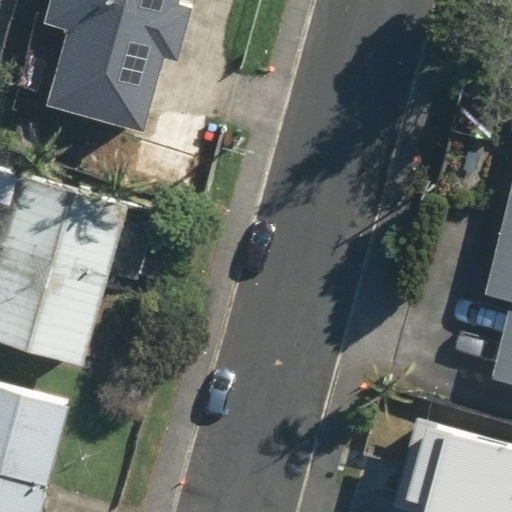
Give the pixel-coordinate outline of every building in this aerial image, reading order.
[(64,0),(62,12),(88,18),(71,101),(168,120),(184,40),(234,50),(243,0),(64,0)] [(0,330),(102,359),(146,201),(0,159),(0,330)] [(511,190),(490,279),(511,284),(511,303),(497,364),(511,367),(511,190)] [(56,511),(88,388),(0,366),(0,511),(56,511)] [(511,511),(511,438),(444,421),(419,511),(511,511)]
